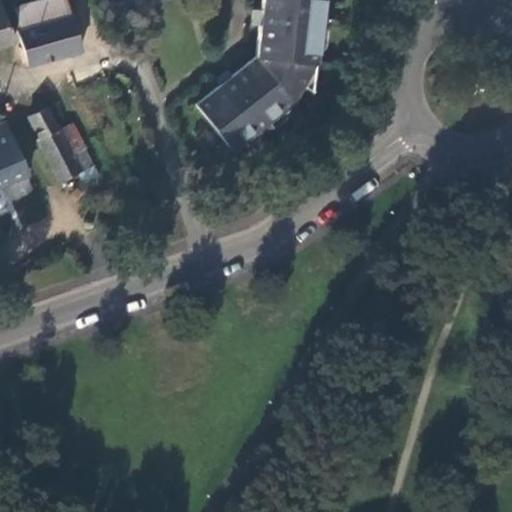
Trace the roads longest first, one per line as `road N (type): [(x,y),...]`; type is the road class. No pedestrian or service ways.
road 1 (residential): [(420,130),(270,238),(207,261)]
road 2 (residential): [(207,261),(0,331)]
road 3 (residential): [(207,261),(141,59)]
road 4 (residential): [(442,16),(407,55),(406,107),(420,130)]
